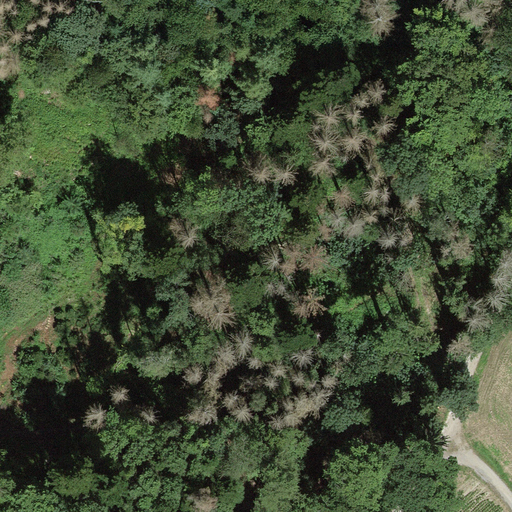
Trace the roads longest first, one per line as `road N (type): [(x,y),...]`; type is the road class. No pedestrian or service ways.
road 1 (track): [(427,463),(0,424)]
road 2 (track): [(470,366),(443,319),(385,168),(326,74),(260,0)]
road 3 (track): [(427,463),(511,274)]
